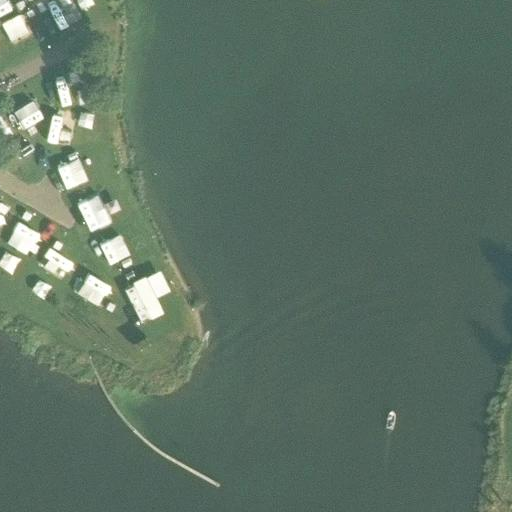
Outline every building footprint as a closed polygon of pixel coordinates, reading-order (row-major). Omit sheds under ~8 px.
[(0,0),(0,18),(14,13),(8,0),(0,0)] [(12,45),(33,35),(23,15),(2,25),(12,45)] [(72,102),(81,101),(79,73),(70,74),(72,102)] [(61,106),(72,104),(68,79),(58,80),(61,106)] [(20,127),(41,118),(33,97),(11,106),(20,127)] [(71,146),(76,118),(52,114),(47,141),(71,146)] [(65,190),(88,182),(80,158),(57,166),(65,190)] [(83,193),(73,200),(96,231),(105,224),(83,193)] [(6,245),(34,255),(42,233),(14,223),(6,245)] [(109,265),(130,256),(121,236),(100,245),(109,265)] [(61,281),(73,262),(49,246),(37,266),(61,281)] [(99,306),(110,285),(88,274),(77,295),(99,306)]
